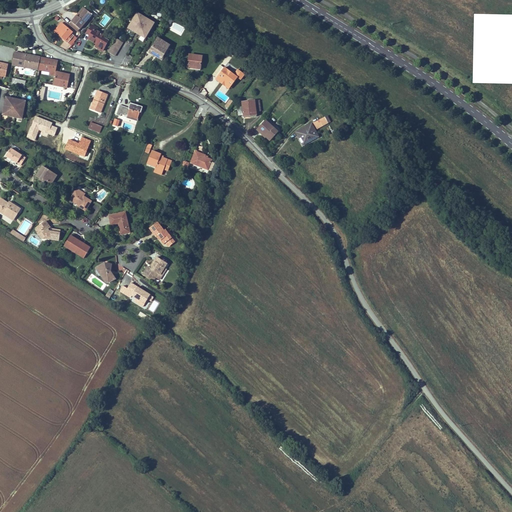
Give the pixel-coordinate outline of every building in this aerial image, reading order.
[(86,9),(84,7),(77,15),(79,17),(86,9)] [(92,15),(86,9),(79,17),(77,15),(72,22),(80,29),(92,15)] [(146,37),(155,22),(138,11),(129,27),(137,31),(140,26),(142,27),(139,33),(146,37)] [(80,29),(72,22),(69,25),(78,32),(80,29)] [(77,38),(72,33),(72,32),(62,23),(55,31),(60,35),(62,36),(61,37),(68,43),(72,39),(75,41),(77,38)] [(105,36),(96,31),(97,28),(93,25),(86,33),(90,36),(88,39),(95,43),(96,43),(98,44),(97,45),(96,47),(103,51),(108,42),(103,39),(105,36)] [(115,55),(124,41),(117,37),(109,51),(115,55)] [(170,45),(158,38),(149,53),(162,61),(164,57),(163,56),(170,45)] [(21,53),(15,52),(12,65),(18,66),(21,53)] [(41,58),(21,53),(18,66),(39,70),(41,58)] [(202,56),(190,55),(188,69),(193,69),(193,68),(200,69),(202,56)] [(58,61),(41,58),(39,70),(50,72),(49,75),(56,76),(54,85),(67,88),(70,75),(56,72),(58,61)] [(0,75),(6,77),(8,65),(2,63),(0,71),(0,75)] [(227,88),(230,85),(234,88),(232,91),(235,94),(238,90),(235,87),(236,86),(235,85),(238,82),(230,76),(232,74),(233,72),(225,66),(223,69),(227,72),(222,79),(219,82),(227,88)] [(227,72),(223,69),(218,76),(222,79),(227,72)] [(26,81),(13,78),(12,84),(24,87),(26,81)] [(101,113),(108,95),(99,91),(96,99),(97,100),(96,101),(94,100),(91,109),(101,113)] [(22,119),(26,101),(6,97),(2,114),(11,116),(13,110),(15,111),(14,117),(18,118),(22,119)] [(256,111),(255,101),(242,102),(244,116),(249,115),(249,117),(257,116),(256,111)] [(129,108),(120,105),(117,113),(121,114),(126,116),(126,115),(128,116),(127,116),(138,120),(140,112),(141,112),(142,108),(130,104),(129,108)] [(325,117),(296,132),(299,137),(301,136),(305,144),(311,141),(310,139),(316,136),(314,131),(315,130),(328,123),(325,117)] [(278,132),(265,120),(259,127),(264,132),(263,134),(271,141),(278,132)] [(102,127),(96,124),(93,130),(100,133),(102,127)] [(26,158),(11,148),(6,156),(11,159),(12,158),(13,159),(13,160),(21,165),(26,158)] [(163,158),(160,157),(161,155),(152,151),(147,164),(156,167),(155,170),(160,172),(161,168),(164,169),(168,160),(163,158)] [(205,155),(195,151),(191,163),(208,170),(212,160),(205,157),(205,155)] [(57,176),(43,166),(36,176),(41,179),(42,178),(46,180),(52,184),(57,176)] [(85,194),(77,189),(71,199),(79,204),(78,206),(85,211),(92,201),(84,196),(85,194)] [(16,207),(11,203),(9,206),(8,205),(9,204),(8,204),(0,198),(0,211),(10,217),(12,214),(16,216),(19,211),(16,208),(16,207)] [(130,233),(126,212),(109,216),(111,225),(118,224),(120,223),(121,225),(119,226),(121,235),(130,233)] [(50,237),(50,239),(59,240),(60,230),(51,229),(51,231),(50,231),(49,230),(49,228),(47,226),(49,225),(46,221),(38,227),(36,228),(36,229),(38,232),(37,232),(42,239),(43,238),(46,236),(50,237)] [(174,242),(165,230),(164,231),(157,222),(150,228),(156,237),(158,236),(164,244),(166,243),(168,246),(174,242)] [(26,238),(15,232),(13,235),(24,241),(26,238)] [(74,238),(71,236),(65,246),(75,253),(77,249),(70,245),(74,238)] [(91,248),(74,238),(70,245),(77,249),(75,253),(84,258),(91,248)] [(154,281),(156,277),(159,273),(160,275),(165,268),(167,264),(157,257),(151,266),(153,267),(152,269),(150,268),(148,266),(143,274),(154,281)] [(100,269),(102,272),(101,276),(105,282),(109,283),(114,280),(114,277),(111,271),(111,268),(108,264),(105,263),(100,266),(100,269)] [(160,280),(167,269),(165,268),(160,275),(159,273),(156,277),(160,280)] [(150,295),(142,290),(141,291),(140,290),(140,289),(131,283),(127,289),(133,293),(132,295),(140,301),(145,304),(150,295)]
